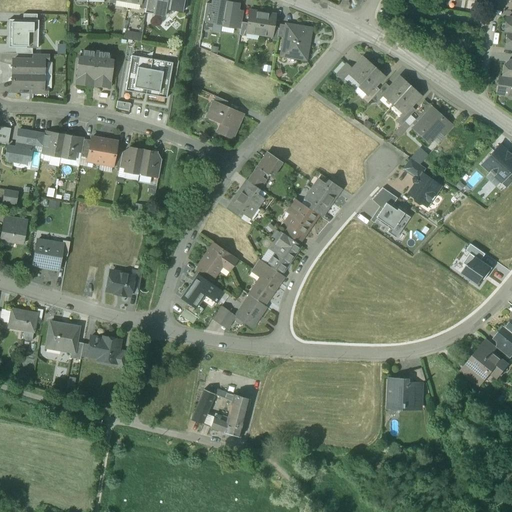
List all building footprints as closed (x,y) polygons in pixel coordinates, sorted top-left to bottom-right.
[(147,0),(140,0),(139,4),(138,4),(139,8),(145,9),(147,0)] [(147,0),(145,9),(145,13),(152,15),(154,0),(147,0)] [(154,0),(152,15),(164,17),(165,10),(168,10),(168,11),(181,13),(182,0),(154,0)] [(225,0),(211,0),(211,5),(208,23),(220,25),(221,25),(224,3),(225,3),(225,0)] [(225,3),(224,3),(221,25),(220,25),(220,26),(233,28),(236,11),(237,5),(225,3)] [(243,11),(236,11),(233,28),(240,29),(241,22),(243,11)] [(261,13),(248,11),(246,24),(245,33),(258,35),(261,13)] [(274,16),(261,13),(258,35),(270,37),(271,37),(272,28),(274,16)] [(16,48),(32,48),(32,40),(38,41),(38,20),(37,20),(23,20),(9,20),(8,48),(16,48)] [(310,29),(284,25),(284,26),(282,39),(282,41),(289,43),(287,58),(305,61),(310,29)] [(279,28),(272,28),(271,37),(270,37),(271,40),(277,41),(277,37),(279,28)] [(57,45),(57,55),(66,55),(66,45),(57,45)] [(96,52),(83,51),(82,58),(78,58),(75,85),(93,87),(96,52)] [(109,53),(96,52),(93,87),(110,88),(113,61),(109,61),(109,53)] [(126,91),(167,98),(173,64),(132,56),(126,91)] [(351,69),(347,74),(348,74),(359,85),(374,69),(362,58),(351,69)] [(33,60),(13,60),(12,74),(43,74),(44,61),(44,60),(33,60)] [(511,61),(511,62),(509,63),(507,63),(504,65),(502,77),(511,77),(511,61)] [(346,63),(336,74),(342,80),(348,74),(347,74),(351,69),(346,63)] [(359,85),(357,87),(365,95),(366,95),(374,86),(382,77),(374,69),(359,85)] [(43,74),(12,74),(12,88),(32,88),(43,88),(43,87),(43,74)] [(511,77),(502,77),(499,76),(497,94),(506,95),(508,97),(511,98),(511,97),(511,77)] [(389,88),(382,96),(392,105),(408,87),(398,78),(389,88)] [(379,90),(371,99),(376,104),(382,96),(389,88),(385,83),(379,90)] [(374,86),(366,95),(365,95),(362,99),(367,103),(371,99),(379,90),(374,86)] [(408,87),(392,105),(402,114),(403,115),(410,107),(419,97),(408,87)] [(227,102),(215,96),(213,102),(225,107),(227,102)] [(117,108),(129,110),(131,104),(118,102),(117,108)] [(225,107),(213,102),(207,116),(226,125),(222,134),(232,138),(242,114),(225,107)] [(410,107),(403,115),(402,114),(396,122),(401,126),(404,122),(415,110),(410,107)] [(431,108),(414,127),(431,142),(438,133),(448,123),(447,122),(446,123),(430,110),(432,108),(431,108)] [(401,126),(394,133),(399,138),(409,126),(404,122),(401,126)] [(448,123),(438,133),(444,137),(454,126),(448,123)] [(0,126),(0,142),(8,143),(9,127),(0,126)] [(38,133),(19,130),(16,142),(18,142),(17,148),(7,146),(6,156),(8,156),(7,160),(27,163),(27,160),(30,160),(32,145),(36,145),(38,133)] [(50,134),(44,132),(44,134),(42,146),(48,147),(50,134)] [(44,134),(38,133),(36,145),(42,146),(44,134)] [(64,135),(51,133),(50,134),(48,147),(47,155),(60,157),(64,135)] [(78,137),(64,135),(60,157),(74,160),(75,152),(78,138),(78,137)] [(84,139),(78,138),(75,152),(81,153),(84,139)] [(88,158),(87,161),(100,164),(104,140),(91,138),(91,141),(88,158)] [(91,141),(84,139),(81,153),(81,157),(88,158),(91,141)] [(117,142),(104,140),(100,164),(112,166),(116,149),(117,142)] [(511,158),(498,146),(481,165),(500,183),(511,170),(511,169),(511,158)] [(143,150),(129,148),(128,154),(125,168),(124,172),(138,174),(143,150)] [(116,149),(112,166),(119,167),(122,153),(122,150),(116,149)] [(156,153),(143,150),(138,174),(152,177),(155,158),(156,153)] [(128,154),(122,153),(119,167),(125,168),(128,154)] [(283,163),(270,154),(266,160),(275,167),(278,169),(283,163)] [(161,160),(155,158),(152,177),(158,178),(161,160)] [(425,169),(411,159),(403,169),(414,177),(415,177),(416,175),(420,177),(422,174),(425,169)] [(266,160),(261,168),(257,166),(254,170),(247,180),(258,188),(259,189),(275,167),(266,160)] [(511,171),(511,170),(500,183),(507,187),(511,181),(511,171)] [(440,186),(422,174),(420,177),(416,175),(415,177),(414,177),(413,179),(413,183),(415,184),(408,194),(415,198),(415,201),(418,203),(421,203),(422,203),(424,200),(428,203),(429,201),(431,201),(434,197),(434,195),(440,186)] [(258,188),(247,180),(243,185),(255,193),(258,188)] [(325,185),(318,180),(312,190),(331,203),(337,193),(325,185)] [(341,188),(329,180),(325,185),(337,193),(341,188)] [(255,193),(243,185),(237,195),(255,208),(262,198),(255,193)] [(397,199),(383,188),(372,199),(382,208),(388,201),(393,205),(397,199)] [(18,192),(4,189),(2,203),(15,205),(18,192)] [(331,203),(312,190),(305,199),(312,204),(324,212),(331,203)] [(255,208),(237,195),(230,204),(242,212),(249,217),(255,208)] [(309,209),(294,198),(287,208),(295,214),(287,224),(290,226),(304,236),(318,215),(309,209)] [(393,205),(388,201),(382,208),(380,212),(379,211),(373,218),(389,229),(387,232),(396,239),(411,218),(404,214),(406,212),(399,207),(398,209),(393,205)] [(242,212),(230,204),(227,209),(238,217),(242,212)] [(324,212),(312,204),(309,209),(318,215),(321,217),(324,212)] [(249,217),(242,212),(238,217),(245,222),(249,217)] [(12,218),(11,225),(3,224),(0,239),(23,243),(28,220),(12,218)] [(304,236),(290,226),(284,234),(298,244),(304,236)] [(284,234),(281,232),(274,243),(279,247),(271,258),(285,268),(301,246),(284,234)] [(62,244),(37,240),(33,266),(58,270),(60,256),(62,244)] [(69,242),(62,241),(62,244),(60,256),(67,257),(69,242)] [(238,260),(214,243),(197,267),(214,278),(222,266),(230,271),(238,260)] [(480,260),(485,255),(470,244),(466,250),(470,253),(480,260)] [(492,269),(480,260),(470,253),(463,263),(468,267),(462,275),(477,286),(484,277),(485,278),(492,269)] [(285,268),(271,258),(267,265),(281,274),(285,268)] [(267,265),(259,259),(252,269),(262,276),(252,290),(267,300),(283,276),(267,265)] [(214,278),(197,267),(194,272),(198,275),(211,283),(214,278)] [(141,273),(133,271),(132,275),(133,276),(130,291),(138,292),(141,273)] [(132,275),(117,272),(116,276),(111,274),(108,277),(107,279),(109,282),(107,291),(116,293),(117,294),(122,296),(124,295),(129,296),(130,291),(133,276),(132,275)] [(211,283),(198,275),(182,299),(188,303),(195,308),(197,305),(204,294),(216,302),(223,292),(211,283)] [(267,300),(252,290),(248,295),(249,295),(263,305),(267,300)] [(263,305),(249,295),(235,316),(252,328),(266,307),(263,305)] [(195,308),(188,303),(183,310),(196,319),(203,309),(197,305),(195,308)] [(221,306),(212,319),(220,325),(229,312),(221,306)] [(37,313),(12,309),(9,327),(23,330),(24,330),(33,332),(36,319),(37,313)] [(229,312),(220,325),(226,329),(235,316),(229,312)] [(79,327),(51,322),(46,347),(70,352),(72,352),(73,344),(76,345),(76,342),(79,327)] [(511,333),(506,328),(503,328),(496,337),(496,340),(500,343),(511,352),(511,333)] [(33,332),(24,330),(22,339),(32,340),(33,332)] [(102,339),(90,336),(89,344),(87,352),(88,353),(99,354),(98,360),(103,337),(102,337),(102,339)] [(120,340),(103,337),(98,360),(115,363),(116,363),(118,351),(120,340)] [(496,348),(486,339),(482,344),(484,346),(492,352),(496,348)] [(76,342),(76,345),(73,344),(72,352),(70,352),(69,358),(80,359),(81,356),(83,343),(76,342)] [(83,343),(81,356),(87,357),(88,353),(87,352),(89,344),(83,343)] [(511,354),(511,352),(500,343),(496,348),(509,358),(511,354)] [(484,346),(467,368),(464,366),(464,367),(480,380),(481,379),(486,373),(488,372),(492,375),(495,371),(499,374),(507,364),(492,352),(484,346)] [(127,353),(118,351),(116,363),(115,363),(115,366),(115,365),(124,367),(124,368),(127,352),(127,353)] [(480,380),(464,367),(460,372),(479,387),(483,381),(481,379),(480,380)] [(422,368),(410,371),(409,380),(409,384),(419,384),(419,382),(426,381),(422,368)] [(409,380),(402,380),(391,380),(391,379),(390,379),(389,407),(405,408),(407,408),(407,404),(421,404),(422,384),(419,384),(409,384),(409,380)] [(204,389),(191,420),(203,424),(203,423),(202,423),(214,394),(215,394),(204,389)] [(226,393),(216,390),(215,394),(214,394),(231,402),(233,395),(227,393),(226,393)] [(249,400),(233,395),(231,402),(227,417),(226,422),(220,419),(213,417),(210,426),(209,427),(223,432),(223,433),(239,437),(249,400)]
